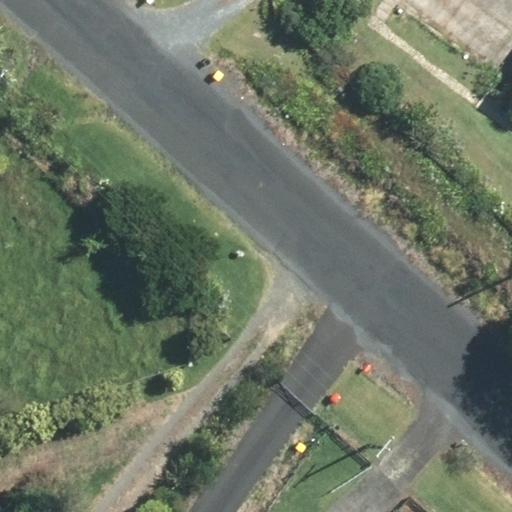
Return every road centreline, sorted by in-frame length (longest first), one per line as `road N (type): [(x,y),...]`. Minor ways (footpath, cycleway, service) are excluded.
road 1 (residential): [(77,0),(511,406)]
road 2 (unknown): [(376,279),(212,511)]
